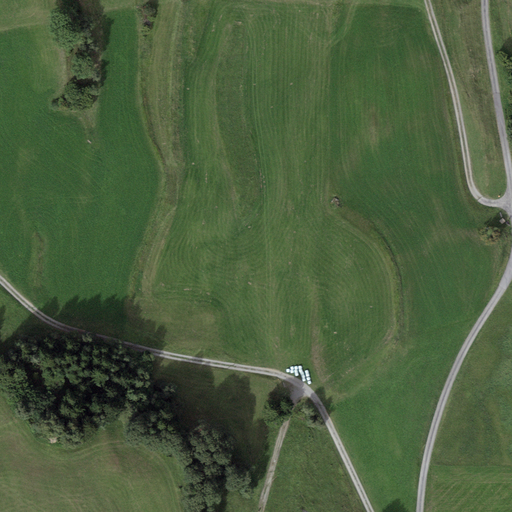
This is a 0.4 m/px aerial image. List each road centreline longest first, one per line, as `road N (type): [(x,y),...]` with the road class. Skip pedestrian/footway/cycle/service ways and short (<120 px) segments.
road 1 (track): [(0,280),(34,311),(84,334),(303,386)]
road 2 (track): [(419,511),(447,387),(511,265)]
road 3 (track): [(511,202),(483,200),(469,181),(426,0)]
road 4 (track): [(511,191),(484,0)]
road 5 (track): [(303,386),(370,511)]
road 6 (track): [(259,511),(284,417),(303,386)]
